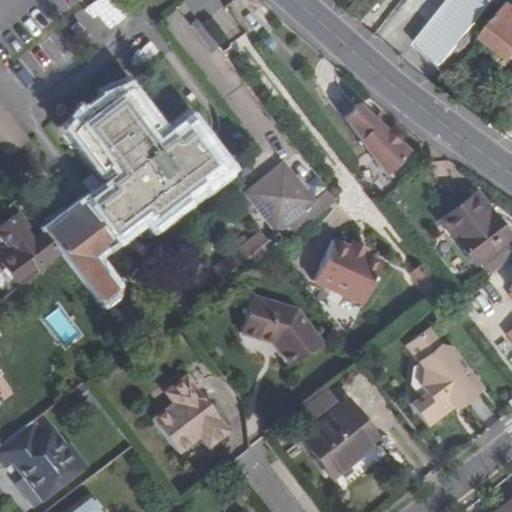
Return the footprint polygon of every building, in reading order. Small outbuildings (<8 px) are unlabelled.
[(361,22),(379,0),(356,0),(348,11),(361,22)] [(449,0),(415,43),(442,64),(492,0),(449,0)] [(511,3),(510,2),(485,33),(511,54),(511,3)] [(59,256),(97,304),(107,297),(108,286),(88,258),(136,221),(141,229),(215,172),(179,125),(150,149),(137,132),(143,127),(116,92),(59,135),(87,171),(94,165),(107,182),(42,233),(43,234),(59,256)] [(341,121),(373,161),(395,144),(352,106),(341,121)] [(0,109),(0,158),(24,141),(0,109)] [(395,144),(373,161),(385,177),(405,152),(395,144)] [(274,168),(235,198),(280,251),(323,218),(309,200),(303,205),(274,168)] [(474,198),(442,220),(474,264),(509,238),(493,216),(489,219),(474,198)] [(36,268),(39,271),(59,256),(43,234),(33,241),(13,216),(0,225),(0,243),(4,248),(8,245),(14,252),(0,262),(0,265),(15,285),(36,268)] [(225,293),(271,258),(258,241),(213,277),(225,293)] [(353,241),(350,249),(364,255),(367,248),(353,241)] [(364,255),(350,249),(333,242),(314,283),(364,305),(382,263),(364,255)] [(427,269),(421,262),(406,273),(412,281),(427,269)] [(427,269),(412,281),(427,300),(442,289),(427,269)] [(251,299),(240,336),(272,345),(291,370),(321,348),(295,313),(251,299)] [(45,316),(65,346),(80,336),(60,306),(45,316)] [(430,399),(415,411),(429,429),(454,409),(448,401),(455,396),(464,407),(487,389),(454,345),(444,344),(432,329),(408,348),(424,369),(424,392),(430,399)] [(187,380),(166,396),(174,406),(153,423),(179,457),(201,441),(209,451),(229,436),(187,380)] [(353,420),(358,417),(349,405),(300,443),(330,480),(373,446),(353,420)] [(353,420),(373,446),(379,442),(358,417),(353,420)] [(32,422),(0,446),(0,463),(3,468),(12,461),(25,478),(17,485),(34,507),(86,466),(70,444),(65,448),(51,429),(43,436),(32,422)] [(100,511),(88,497),(68,511),(100,511)] [(511,511),(511,502),(498,511),(511,511)]
